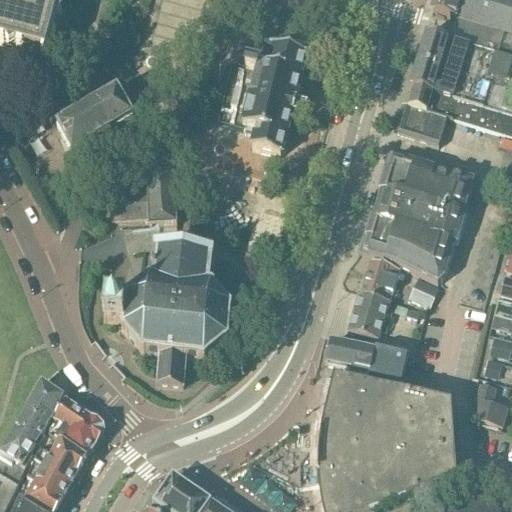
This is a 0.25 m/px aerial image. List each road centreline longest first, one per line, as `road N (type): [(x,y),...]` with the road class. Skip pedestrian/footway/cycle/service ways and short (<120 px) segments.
road 1 (tertiary): [(161,450),(229,425),(277,384),(306,325),(375,56)]
road 2 (unclassified): [(153,443),(84,369),(0,182)]
